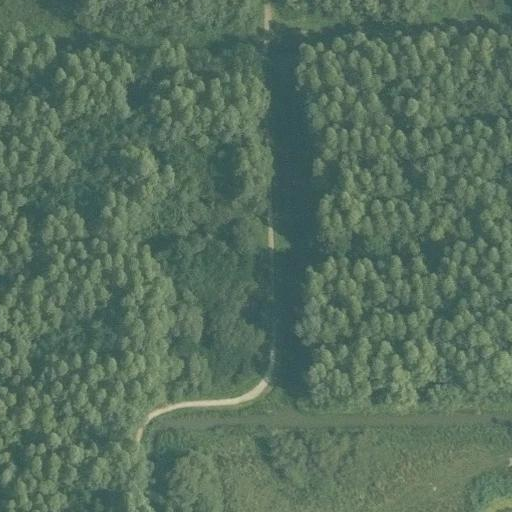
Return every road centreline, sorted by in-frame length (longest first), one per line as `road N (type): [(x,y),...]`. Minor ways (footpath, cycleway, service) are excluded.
road 1 (track): [(135,511),(143,423),(161,409),(253,397),(274,362),(264,0)]
road 2 (track): [(0,41),(511,26)]
